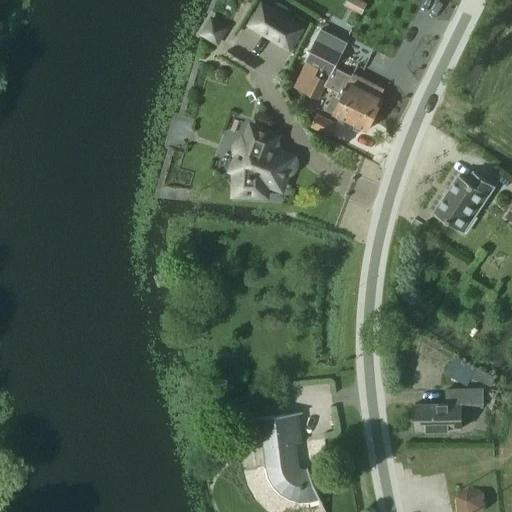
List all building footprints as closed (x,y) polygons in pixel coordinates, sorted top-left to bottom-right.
[(360,0),(346,0),(344,5),(362,14),(367,3),(360,0)] [(247,25),(291,53),(306,28),(262,1),(247,25)] [(317,40),(305,62),(306,63),(319,69),(319,68),(330,74),(334,67),(342,52),(347,42),(322,29),(317,40)] [(331,74),(326,86),(335,91),(338,93),(337,96),(340,98),(375,116),(384,100),(380,98),(385,89),(354,73),(352,76),(334,67),(330,74),(331,74)] [(319,99),(326,86),(331,74),(330,74),(319,68),(319,69),(307,94),(319,99)] [(375,116),(340,98),(337,96),(337,97),(333,95),(326,111),(332,113),(353,125),(354,129),(359,132),(363,130),(367,132),(375,116)] [(310,127),(330,137),(337,123),(317,113),(310,127)] [(244,139),(244,140),(243,140),(241,142),(239,143),(238,145),(238,146),(238,147),(237,149),(237,150),(238,151),(238,153),(239,154),(246,157),(240,172),(241,173),(240,193),(266,194),(266,181),(281,187),(287,171),(290,171),(291,169),(293,168),(293,166),(294,165),(294,164),(294,162),(294,161),(294,160),(293,159),(293,158),(272,150),(277,136),(252,127),(247,140),(244,139)] [(469,181),(460,175),(435,213),(464,232),(495,186),(475,172),(469,181)] [(218,360),(218,368),(238,368),(238,360),(218,360)] [(495,379),(476,370),(473,377),(491,387),(495,379)] [(447,389),(447,403),(415,404),(416,429),(461,428),(461,408),(483,408),(483,388),(447,389)] [(298,412),(250,419),(251,424),(260,422),(266,467),(268,477),(273,486),(281,494),(289,499),(298,502),(308,502),(317,501),(321,499),(308,468),(302,469),(300,468),(298,465),(297,460),(295,442),(302,442),(298,412)]
